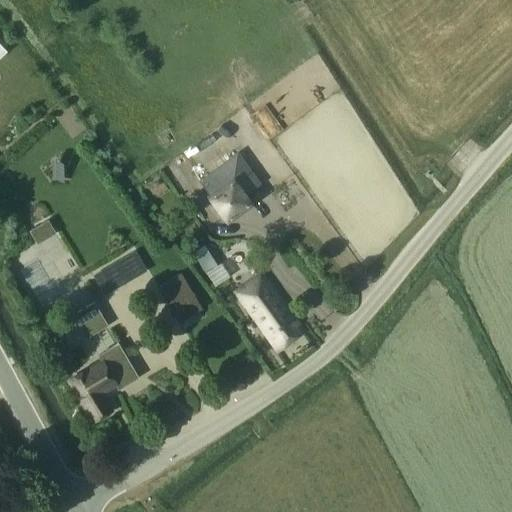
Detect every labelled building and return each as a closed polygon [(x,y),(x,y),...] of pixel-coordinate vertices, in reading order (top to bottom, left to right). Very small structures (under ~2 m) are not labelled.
[(0,58),(9,50),(0,39),(0,58)] [(258,110),(267,123),(277,117),(268,104),(258,110)] [(238,155),(201,181),(228,218),(248,203),(243,196),(259,184),(238,155)] [(51,217),(6,241),(42,308),(62,298),(67,307),(92,294),(51,217)] [(218,265),(209,252),(208,252),(204,247),(195,253),(198,258),(196,259),(205,273),(218,265)] [(117,261),(95,272),(106,294),(128,283),(117,261)] [(305,332),(261,272),(233,292),(277,352),(305,332)] [(87,340),(109,327),(94,302),(72,316),(87,340)] [(98,356),(101,361),(86,370),(85,369),(68,380),(94,422),(112,411),(102,396),(116,387),(119,391),(140,379),(119,343),(98,356)]
